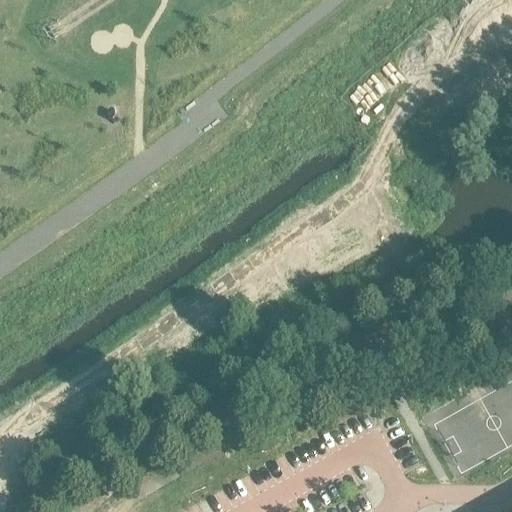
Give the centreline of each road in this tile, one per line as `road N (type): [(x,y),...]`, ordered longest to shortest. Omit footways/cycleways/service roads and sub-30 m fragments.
road 1 (motorway): [(0,258),(348,0)]
road 2 (motorway): [(0,233),(314,0)]
road 3 (motorway): [(0,139),(205,0)]
road 4 (motorway): [(0,82),(124,0)]
road 5 (residential): [(396,511),(445,493),(497,494),(511,485)]
